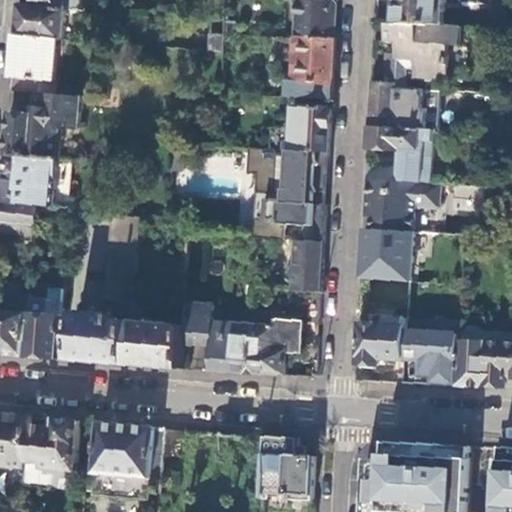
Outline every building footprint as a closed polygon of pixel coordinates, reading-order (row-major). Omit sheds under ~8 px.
[(83,0),(33,0),(32,6),(20,5),(20,7),(66,11),(83,11),(83,0)] [(296,0),(295,38),(335,40),(336,20),(337,2),(334,0),(296,0)] [(397,0),(397,24),(445,24),(445,0),(397,0)] [(508,6),(492,6),(491,25),(509,26),(508,6)] [(64,39),(66,11),(20,7),(17,36),(64,39)] [(445,24),(397,24),(390,23),(390,40),(400,41),(400,52),(389,51),(388,79),(408,79),(408,71),(418,72),(417,79),(450,80),(451,47),(465,47),(465,25),(445,24)] [(211,49),(225,51),(225,34),(211,34),(211,49)] [(63,47),(64,39),(17,36),(12,90),(33,92),(54,94),(59,46),(63,47)] [(301,99),(332,100),(333,77),(335,40),(295,38),(276,37),(275,57),(295,58),(294,81),(302,82),(301,99)] [(408,79),(388,79),(375,78),(374,91),(372,128),(397,129),(397,114),(407,115),(408,102),(406,102),(408,79)] [(301,99),(302,82),(294,81),(294,82),(284,82),(283,98),(301,99)] [(62,127),(80,129),(82,96),(54,94),(33,92),(31,115),(10,114),(7,156),(59,160),(62,127)] [(287,150),(329,153),(331,124),(332,109),(294,107),(291,143),(287,143),(287,150)] [(436,130),(397,129),(372,128),(371,142),(370,149),(402,151),(401,166),(369,165),(368,180),(433,183),(436,130)] [(275,171),(328,173),(329,153),(287,150),(276,149),(275,171)] [(172,154),(173,166),(189,167),(189,150),(172,154)] [(55,208),(59,160),(7,156),(3,198),(3,204),(44,207),(55,208)] [(71,163),(59,162),(57,191),(69,192),(71,163)] [(173,166),(173,169),(170,202),(174,207),(189,207),(189,167),(173,166)] [(301,241),(325,242),(326,210),(327,205),(314,205),(315,193),(327,193),(328,173),(275,171),(257,170),(254,239),(286,241),(287,226),(302,227),(301,241)] [(433,183),(368,180),(367,200),(366,216),(373,217),(372,230),(415,232),(416,207),(441,208),(443,184),(433,183)] [(44,214),(44,207),(3,204),(1,222),(34,224),(36,224),(37,213),(44,214)] [(134,303),(142,215),(114,213),(106,300),(134,303)] [(0,238),(33,242),(34,224),(1,222),(0,235),(0,238)] [(293,290),(322,292),(324,266),(325,242),(301,241),(295,241),(294,264),(299,274),(293,278),(293,290)] [(59,360),(65,290),(55,290),(53,317),(48,317),(49,300),(32,299),(27,357),(39,358),(59,360)] [(27,357),(32,299),(32,296),(22,295),(21,314),(0,312),(0,354),(10,356),(27,357)] [(406,305),(405,318),(434,320),(436,308),(430,302),(417,301),(417,306),(406,305)] [(254,327),(254,325),(211,323),(212,308),(186,306),(186,326),(185,340),(213,341),(210,371),(228,372),(251,373),(254,327)] [(133,307),(132,323),(129,365),(158,368),(184,370),(185,340),(186,326),(167,325),(167,322),(152,321),(152,323),(143,322),(145,308),(133,307)] [(79,314),(74,361),(101,363),(129,365),(132,323),(119,321),(119,317),(79,314)] [(403,327),(401,360),(405,360),(405,354),(415,355),(414,384),(435,385),(457,386),(459,355),(435,354),(437,320),(434,320),(405,318),(404,318),(403,327)] [(270,374),(287,375),(288,353),(302,354),(304,325),(277,323),(276,329),(254,327),(251,373),(270,374)] [(401,360),(403,327),(361,325),(358,365),(365,365),(364,368),(378,369),(378,366),(383,366),(383,359),(401,360)] [(459,355),(457,386),(484,388),(511,388),(511,344),(481,342),(481,339),(480,338),(480,337),(479,337),(479,336),(477,335),(475,335),(471,335),(470,335),(469,335),(467,337),(466,338),(465,339),(465,341),(460,340),(459,355)] [(5,414),(0,413),(0,464),(28,468),(32,424),(32,417),(5,414)] [(58,427),(32,424),(28,468),(27,479),(46,482),(47,468),(78,470),(80,470),(84,421),(65,419),(59,419),(58,427)] [(87,472),(162,478),(164,455),(167,428),(129,425),(91,422),(87,472)] [(183,430),(167,428),(164,455),(181,457),(183,430)] [(298,438),(264,437),(262,494),(285,495),(285,500),(314,501),(315,457),(298,455),(298,438)] [(383,460),(366,459),(363,511),(468,511),(471,446),(420,444),(384,442),(383,460)] [(511,511),(511,448),(501,448),(498,511),(511,511)] [(47,468),(46,482),(55,483),(62,486),(70,486),(77,484),(78,470),(47,468)] [(85,492),(83,509),(93,510),(95,493),(85,492)]
